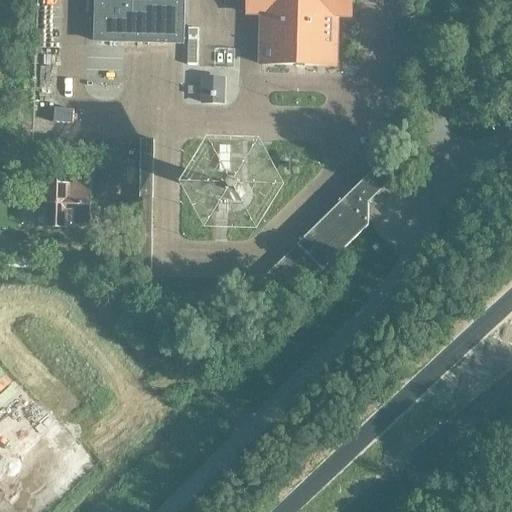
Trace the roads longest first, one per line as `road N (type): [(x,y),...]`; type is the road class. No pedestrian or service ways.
road 1 (unclassified): [(511,129),(448,186),(382,295),(167,511)]
road 2 (unclassified): [(366,511),(511,392)]
